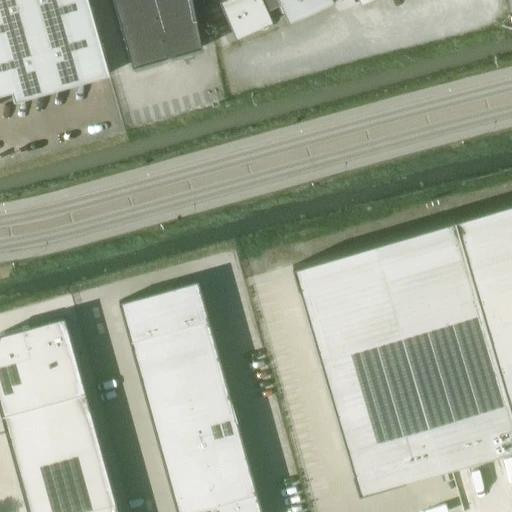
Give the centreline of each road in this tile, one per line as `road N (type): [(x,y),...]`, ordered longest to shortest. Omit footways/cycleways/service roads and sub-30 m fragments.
road 1 (tertiary): [(511,88),(0,222)]
road 2 (tertiary): [(0,246),(511,114)]
